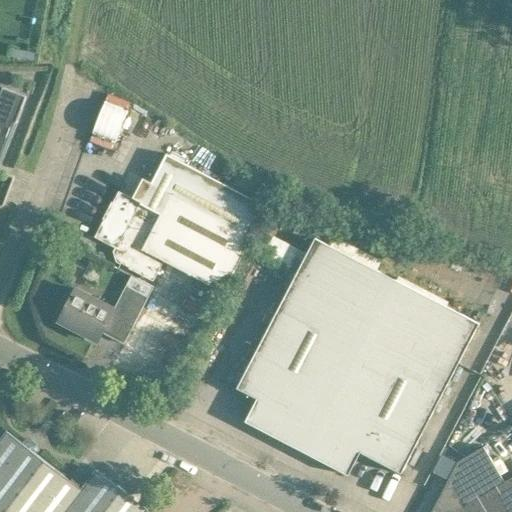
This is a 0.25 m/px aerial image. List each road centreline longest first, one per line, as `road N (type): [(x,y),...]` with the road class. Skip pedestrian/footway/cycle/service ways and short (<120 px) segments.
road 1 (unclassified): [(309,511),(0,352)]
road 2 (unclassified): [(0,279),(55,134),(71,66)]
